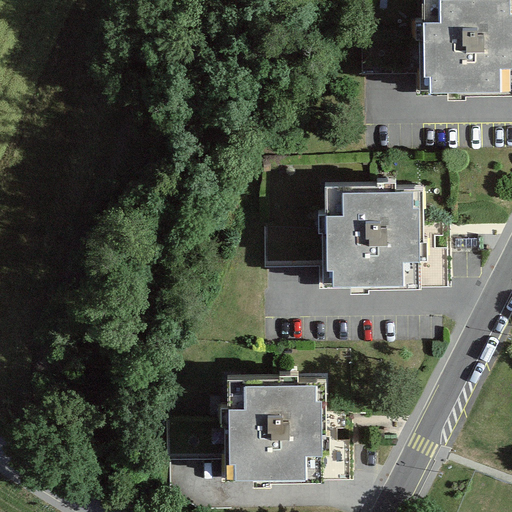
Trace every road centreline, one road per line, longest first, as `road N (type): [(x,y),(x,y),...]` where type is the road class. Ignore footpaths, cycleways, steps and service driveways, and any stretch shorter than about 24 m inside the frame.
road 1 (residential): [(511,275),(391,511)]
road 2 (unknown): [(177,459),(184,481),(199,487),(328,486),(387,511)]
road 3 (unknown): [(277,276),(286,293),(314,299),(458,300),(493,311)]
road 4 (unknown): [(376,96),(391,105),(511,107)]
